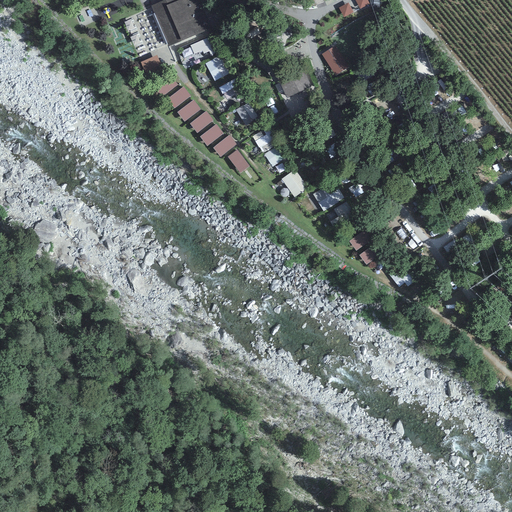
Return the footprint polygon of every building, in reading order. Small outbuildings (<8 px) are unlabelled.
[(166,0),(151,7),(169,48),(213,28),(200,0),(166,0)] [(368,0),(358,0),(363,8),(371,4),(368,0)] [(382,0),(371,0),(371,12),(382,12),(382,0)] [(355,12),(350,3),(341,8),(346,17),(355,12)] [(337,46),(323,54),(336,75),(349,67),(337,46)] [(217,81),(231,74),(222,55),(208,62),(217,81)] [(157,56),(141,63),(147,76),(163,69),(157,56)] [(301,70),(277,81),(286,100),(310,89),(301,70)] [(175,73),(173,75),(181,84),(166,96),(168,98),(185,85),(175,73)] [(166,96),(180,84),(173,75),(158,87),(166,96)] [(235,79),(221,85),(224,93),(239,86),(235,79)] [(177,107),(193,95),(186,85),(170,97),(177,107)] [(188,120),(203,108),(196,99),(180,111),(188,120)] [(251,102),(238,109),(247,126),(260,120),(251,102)] [(201,132),(216,119),(209,111),(194,124),(201,132)] [(203,136),(210,145),(226,133),(219,124),(203,136)] [(255,135),(263,152),(275,147),(268,129),(255,135)] [(224,155),(239,143),(232,134),(216,145),(224,155)] [(275,166),(287,158),(279,145),(266,154),(275,166)] [(244,172),(252,165),(240,149),(231,156),(244,172)] [(298,196),(311,186),(297,169),(285,178),(298,196)] [(336,180),(315,193),(325,210),(347,198),(336,180)] [(338,227),(355,216),(347,203),(330,214),(338,227)] [(352,240),(359,249),(373,238),(366,230),(352,240)] [(374,245),(363,254),(370,264),(381,255),(374,245)]
